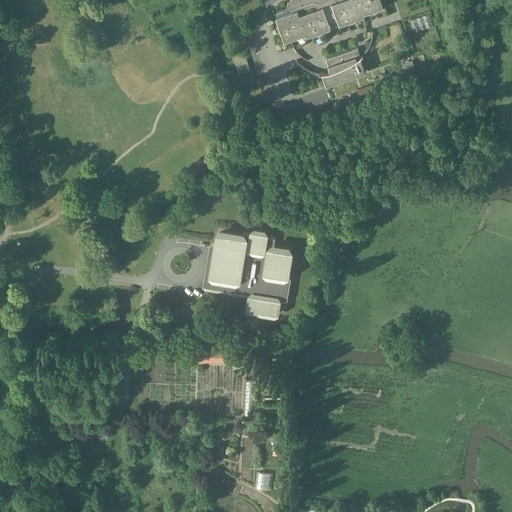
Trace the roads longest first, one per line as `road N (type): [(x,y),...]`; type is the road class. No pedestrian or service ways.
road 1 (track): [(133,351),(130,420),(200,424),(199,463)]
road 2 (track): [(18,414),(78,407),(85,361),(133,351)]
road 3 (track): [(0,469),(18,414),(4,332)]
